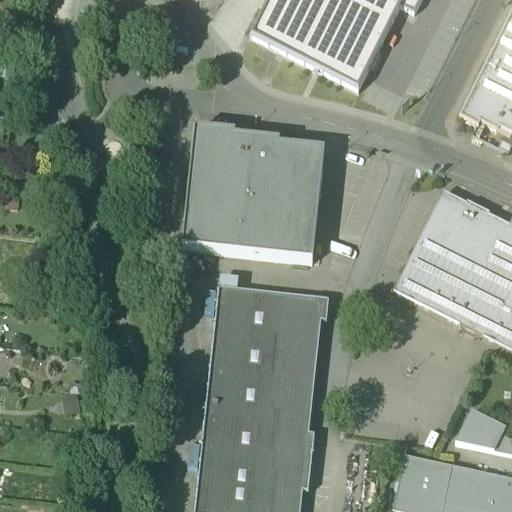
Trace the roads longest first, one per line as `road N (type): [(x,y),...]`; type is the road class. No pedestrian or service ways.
road 1 (residential): [(236,99),(197,37),(165,13),(130,22),(115,55),(132,88),(166,99)]
road 2 (residential): [(415,148),(236,99)]
road 3 (residential): [(492,0),(415,148)]
